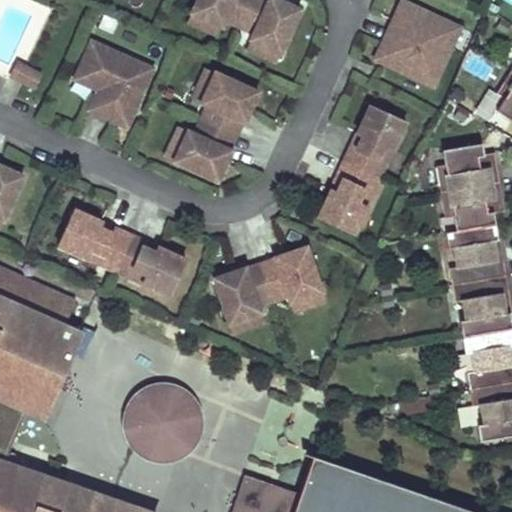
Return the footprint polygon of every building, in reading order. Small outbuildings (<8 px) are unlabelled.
[(196,0),(191,13),(221,27),(224,21),(238,27),(250,0),(196,0)] [(256,0),(250,0),(238,27),(252,34),(250,39),(280,53),(300,10),(277,0),(274,8),(256,0)] [(387,29),(373,59),(432,87),(450,50),(442,47),(453,25),(401,0),(391,21),(400,25),(396,33),(387,29)] [(187,22),(217,36),(221,27),(191,13),(187,22)] [(400,25),(391,21),(387,29),(396,33),(400,25)] [(442,47),(450,50),(460,28),(453,25),(442,47)] [(246,48),(276,62),(280,53),(250,39),(246,48)] [(91,41),(89,45),(112,55),(113,51),(91,41)] [(99,88),(101,85),(108,88),(96,114),(126,128),(153,69),(113,51),(112,55),(89,45),(75,77),(98,88),(99,88)] [(39,75),(17,65),(11,79),(33,89),(39,75)] [(206,68),(192,99),(202,103),(215,72),(206,68)] [(259,92),(215,72),(202,103),(207,105),(201,120),(230,133),(240,111),(249,114),(259,92)] [(511,79),(501,97),(508,101),(500,114),(505,117),(511,121),(511,79)] [(88,110),(96,114),(108,88),(101,85),(99,88),(98,88),(88,110)] [(343,162),(375,177),(382,162),(377,160),(383,147),(388,149),(392,151),(405,123),(369,107),(356,135),(362,137),(356,150),(350,148),(343,162)] [(240,111),(230,133),(220,155),(228,159),(249,114),(240,111)] [(230,133),(201,120),(194,134),(189,131),(175,162),(218,181),(228,159),(220,155),(230,133)] [(180,127),(166,158),(175,162),(189,131),(180,127)] [(350,148),(356,150),(362,137),(356,135),(350,148)] [(441,193),(499,184),(496,162),(479,164),(478,159),(485,158),(483,146),(443,152),(445,167),(437,168),(441,193)] [(377,160),(382,162),(388,149),(383,147),(377,160)] [(318,218),(354,234),(367,206),(363,204),(358,202),(364,189),(369,191),(375,177),(343,162),(337,177),(343,179),(337,192),(331,190),(318,218)] [(0,218),(3,219),(22,176),(0,165),(0,218)] [(343,179),(337,177),(331,190),(337,192),(343,179)] [(499,184),(441,193),(445,219),(453,218),(455,232),(495,226),(493,214),(487,215),(486,210),(503,207),(499,184)] [(358,202),(363,204),(369,191),(364,189),(358,202)] [(74,210),(57,246),(85,259),(87,255),(90,250),(103,256),(100,261),(115,267),(129,235),(115,229),(112,235),(99,229),(102,223),(74,210)] [(102,223),(99,229),(112,235),(115,229),(102,223)] [(455,232),(445,234),(447,250),(454,249),(457,269),(449,270),(452,286),(505,278),(502,257),(494,259),(492,243),(498,243),(495,226),(455,232)] [(129,235),(115,267),(129,274),(132,269),(145,275),(142,280),(141,284),(169,296),(185,261),(157,248),(154,254),(141,248),(144,242),(129,235)] [(144,242),(141,248),(154,254),(157,248),(144,242)] [(494,259),(502,257),(500,242),(498,243),(492,243),(494,259)] [(261,271),(272,302),(287,297),(289,303),(320,292),(305,247),(282,255),(285,263),(261,271)] [(90,250),(87,255),(100,261),(103,256),(90,250)] [(238,279),(261,271),(285,263),(282,255),(235,271),(238,279)] [(0,511),(144,511),(3,463),(28,409),(44,416),(80,334),(64,327),(75,302),(0,268),(0,511)] [(132,269),(129,274),(142,280),(145,275),(132,269)] [(212,279),(227,324),(259,313),(257,307),(272,302),(261,271),(238,279),(235,271),(212,279)] [(505,278),(452,286),(454,304),(463,302),(466,322),(459,323),(461,339),(511,331),(509,315),(503,316),(501,301),(509,300),(505,278)] [(292,312),(324,302),(320,292),(289,303),(292,312)] [(509,300),(501,301),(503,316),(509,315),(511,315),(509,300)] [(230,333),(262,322),(259,313),(227,324),(230,333)] [(511,334),(511,331),(461,339),(464,355),(471,354),(474,373),(466,375),(468,391),(511,384),(511,362),(511,363),(508,348),(511,347),(511,334)] [(124,409),(122,417),(122,426),(124,437),(127,445),(132,451),(137,456),(148,462),(154,464),(162,465),(173,463),(181,460),(194,450),(200,438),(203,424),(203,417),(200,407),(195,399),(189,393),(181,387),(175,385),(162,383),(148,385),(140,389),(128,401),(124,409)] [(511,384),(468,391),(471,408),(479,407),(482,426),(475,427),(478,444),(511,438),(511,384)] [(406,415),(434,411),(433,398),(404,401),(406,415)] [(473,511),(312,457),(300,494),(245,475),(232,511),(473,511)]
